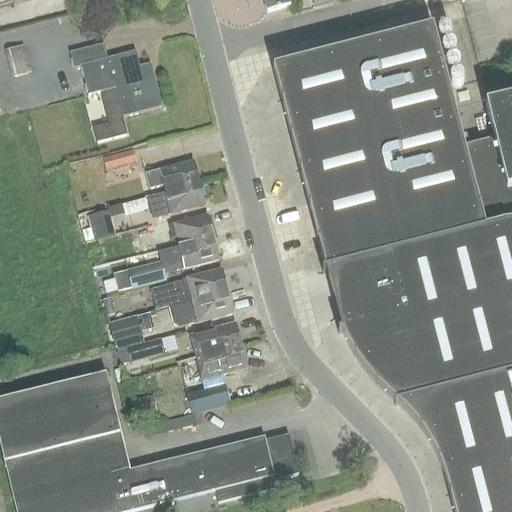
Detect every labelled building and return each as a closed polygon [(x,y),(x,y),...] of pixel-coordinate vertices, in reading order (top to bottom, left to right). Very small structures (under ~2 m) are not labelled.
[(287,0),(261,0),(266,14),(289,7),(287,0)] [(432,29),(272,70),(325,272),(321,273),(322,275),(325,274),(326,275),(340,332),(340,333),(337,334),(338,336),(341,335),(343,338),(345,343),(350,352),(350,353),(356,362),(363,371),(370,380),(379,389),(388,397),(396,405),(393,406),(394,407),(398,406),(406,415),(415,425),(422,434),(428,444),(434,454),(439,465),(443,475),(446,486),(452,511),(511,511),(511,101),(485,108),(493,141),(463,149),(432,29)] [(103,45),(68,54),(72,70),(79,68),(87,97),(115,90),(122,119),(161,109),(154,80),(143,83),(139,68),(135,52),(107,60),(103,45)] [(7,52),(13,78),(31,74),(25,48),(7,52)] [(105,172),(136,164),(133,153),(102,161),(105,172)] [(163,188),(164,195),(198,186),(194,168),(188,170),(187,165),(144,176),(148,191),(163,188)] [(164,195),(166,199),(150,203),(155,220),(166,217),(166,218),(198,209),(197,205),(203,204),(198,186),(164,195)] [(92,238),(116,232),(111,212),(87,218),(92,238)] [(176,239),(178,249),(212,241),(208,222),(202,224),(201,219),(169,227),(172,240),(176,239)] [(134,259),(151,254),(144,228),(127,233),(134,259)] [(218,262),(212,241),(178,249),(180,257),(169,260),(173,273),(218,262)] [(160,264),(113,276),(117,294),(165,282),(160,264)] [(192,303),(226,295),(220,272),(182,282),(161,287),(167,309),(192,303)] [(178,329),(194,325),(194,326),(226,318),(225,313),(230,312),(226,295),(192,303),(167,309),(171,326),(178,329)] [(143,340),(137,318),(108,326),(114,348),(143,340)] [(228,327),(189,337),(195,360),(239,348),(235,331),(229,332),(228,327)] [(164,356),(160,342),(116,353),(120,367),(164,356)] [(239,348),(195,360),(204,394),(187,399),(192,416),(228,407),(219,377),(239,372),(238,367),(244,366),(239,348)] [(0,401),(0,451),(14,511),(137,511),(213,493),(216,505),(277,491),(275,482),(298,476),(288,437),(265,443),(264,439),(129,472),(105,375),(0,401)]
